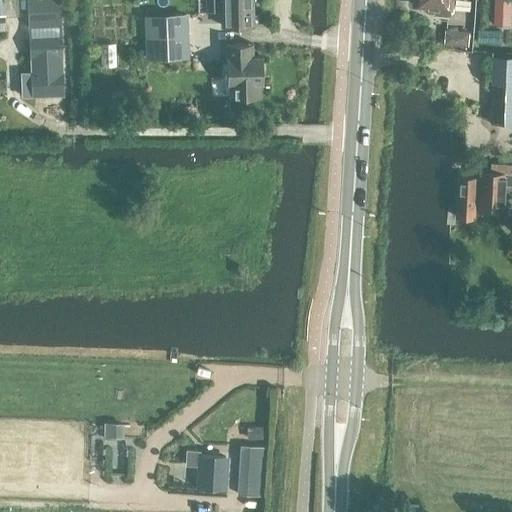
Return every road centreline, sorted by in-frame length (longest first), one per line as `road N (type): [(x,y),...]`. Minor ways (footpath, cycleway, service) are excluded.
road 1 (primary): [(347,303),(365,0)]
road 2 (primary): [(338,453),(352,420),(359,344),(347,303)]
road 3 (primary): [(347,303),(331,345),(328,420),(338,453)]
